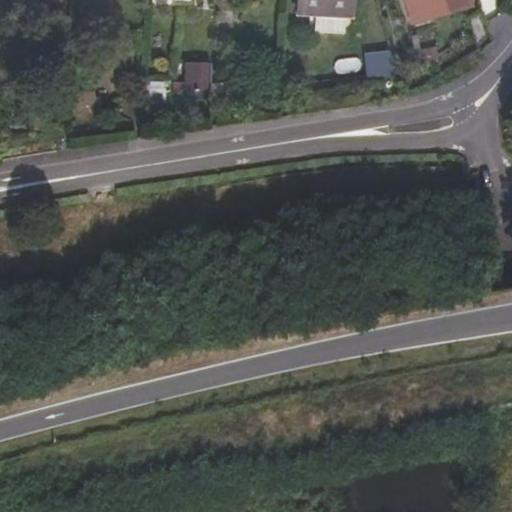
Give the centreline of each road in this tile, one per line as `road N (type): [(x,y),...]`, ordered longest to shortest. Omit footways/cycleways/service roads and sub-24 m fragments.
road 1 (motorway): [(511,317),(213,378),(0,433)]
road 2 (residential): [(0,188),(448,107)]
